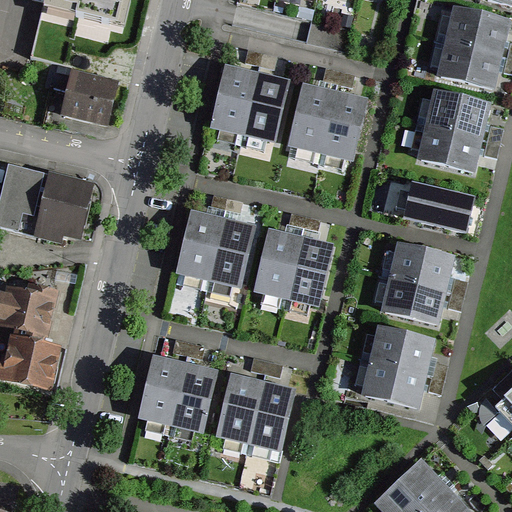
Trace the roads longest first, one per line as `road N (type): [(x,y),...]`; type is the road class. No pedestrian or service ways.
road 1 (residential): [(69,467),(134,169)]
road 2 (residential): [(134,169),(176,0)]
road 3 (residential): [(0,138),(134,169)]
